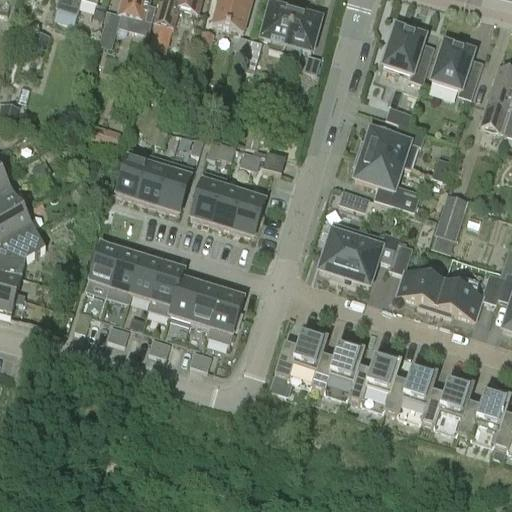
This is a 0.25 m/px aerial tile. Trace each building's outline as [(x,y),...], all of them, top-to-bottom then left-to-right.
[(11,3),(16,4),(17,0),(0,0),(0,18),(7,20),(11,3)] [(59,0),(55,15),(77,21),(81,6),(97,10),(99,0),(59,0)] [(155,13),(148,12),(151,0),(123,0),(117,21),(144,28),(144,27),(151,29),(155,13)] [(202,0),(166,0),(164,8),(159,7),(153,30),(154,30),(150,44),(152,45),(148,59),(164,63),(167,49),(171,35),(173,35),(178,16),(197,21),(202,0)] [(253,3),(241,0),(220,0),(213,31),(243,39),(253,3)] [(284,61),(296,14),(283,10),(282,14),(270,11),(261,44),(271,47),(269,56),(284,61)] [(309,17),(296,14),(284,61),(298,65),(301,55),(311,58),(320,25),(307,22),(309,17)] [(111,56),(117,32),(103,29),(97,52),(111,56)] [(421,90),(433,55),(421,51),(424,41),(419,39),(418,41),(395,33),(391,44),(389,43),(383,60),(386,61),(382,72),(411,81),(409,86),(421,90)] [(48,42),(32,37),(28,50),(44,55),(48,42)] [(244,67),(248,47),(238,44),(232,64),(243,67),(244,67)] [(248,46),(248,47),(244,67),(243,67),(240,78),(252,81),(261,49),(248,46)] [(466,56),(443,49),(439,60),(437,59),(431,76),(434,77),(430,88),(459,97),(457,102),(470,106),(481,70),(469,66),(472,57),(467,55),(466,56)] [(319,66),(309,63),(305,78),(316,81),(319,66)] [(502,139),(511,107),(511,106),(508,106),(511,92),(511,72),(503,69),(501,76),(497,75),(480,133),(502,139)] [(511,107),(502,139),(511,141),(511,107)] [(0,134),(11,137),(17,114),(0,109),(0,134)] [(356,159),(403,175),(410,177),(418,152),(420,153),(424,139),(407,134),(412,121),(389,113),(384,127),(397,131),(393,144),(369,137),(366,149),(360,147),(356,159)] [(118,139),(97,133),(94,145),(116,151),(118,139)] [(162,154),(167,139),(158,136),(153,151),(162,154)] [(190,160),(198,163),(203,148),(194,145),(190,160)] [(214,167),(218,152),(210,149),(205,164),(214,167)] [(129,155),(115,201),(119,203),(123,204),(136,208),(150,162),(129,155)] [(252,160),(243,158),(239,172),(256,178),(260,163),(252,160)] [(356,159),(352,172),(357,174),(354,186),(377,194),(373,207),(413,220),(419,200),(397,193),(403,175),(356,159)] [(284,165),(267,161),(263,176),(280,180),(284,165)] [(150,162),(136,208),(140,209),(143,210),(157,214),(171,168),(150,162)] [(50,176),(44,166),(30,174),(36,185),(50,176)] [(160,215),(164,216),(178,221),(192,175),(171,168),(157,214),(160,215)] [(0,181),(9,176),(7,172),(0,175),(0,181)] [(0,206),(12,199),(4,184),(11,180),(9,176),(0,181),(0,206)] [(226,185),(203,178),(189,224),(210,231),(222,194),(223,195),(226,185)] [(89,197),(83,185),(73,189),(80,202),(89,197)] [(210,231),(232,237),(243,201),(223,195),(222,194),(210,231)] [(12,199),(0,206),(0,230),(30,214),(20,195),(12,199)] [(337,211),(364,219),(369,206),(342,197),(337,211)] [(232,237),(253,244),(264,207),(243,201),(232,237)] [(447,203),(434,242),(453,248),(465,208),(447,203)] [(0,255),(34,237),(25,222),(33,217),(30,214),(0,230),(0,255)] [(329,286),(341,290),(358,238),(333,230),(318,277),(330,281),(329,286)] [(0,277),(21,283),(25,267),(45,256),(34,237),(0,255),(0,277)] [(383,246),(358,238),(341,290),(354,295),(355,289),(368,293),(376,267),(390,271),(396,250),(398,244),(385,240),(383,246)] [(416,314),(433,319),(442,290),(404,278),(412,255),(396,250),(390,271),(388,277),(403,281),(396,302),(418,309),(416,314)] [(103,253),(99,252),(88,288),(108,294),(106,304),(120,258),(107,254),(103,253)] [(120,258),(106,304),(127,311),(141,265),(128,261),(124,260),(120,258)] [(147,317),(162,271),(148,267),(145,266),(141,265),(127,311),(128,311),(131,301),(150,307),(147,317)] [(70,272),(55,267),(49,287),(64,292),(70,272)] [(168,323),(182,278),(169,273),(166,272),(162,271),(147,317),(168,323)] [(0,300),(24,307),(25,302),(16,300),(21,283),(0,277),(0,300)] [(187,288),(184,287),(180,286),(183,278),(182,278),(168,323),(169,324),(169,322),(189,329),(200,292),(187,288)] [(511,280),(506,279),(504,284),(497,306),(510,310),(502,336),(511,339),(511,280)] [(495,311),(497,306),(504,284),(489,280),(481,302),(442,290),(433,319),(450,325),(451,320),(474,327),(480,306),(495,311)] [(221,299),(208,295),(204,293),(200,292),(189,329),(209,335),(206,344),(207,345),(221,299)] [(241,320),(240,320),(238,320),(243,305),(228,301),(225,300),(221,299),(207,345),(228,351),(233,335),(236,336),(241,320)] [(22,311),(24,307),(0,300),(0,323),(10,326),(14,309),(22,311)] [(79,317),(73,337),(84,341),(90,321),(91,321),(79,317)] [(120,335),(117,334),(111,332),(107,347),(115,350),(120,335)] [(124,352),(128,337),(122,335),(120,335),(115,350),(124,352)] [(296,355),(283,351),(273,383),(311,395),(321,363),(327,346),(310,340),(308,346),(299,343),(296,355)] [(161,347),(159,347),(152,345),(148,360),(156,362),(161,347)] [(165,365),(169,350),(163,348),(161,347),(156,362),(165,365)] [(336,355),(332,366),(321,363),(311,395),(348,407),(358,375),(364,357),(346,352),(345,357),(336,355)] [(198,375),(202,360),(200,359),(194,358),(189,372),(198,375)] [(202,360),(198,375),(206,378),(211,363),(204,361),(202,360)] [(348,407),(384,418),(395,386),(400,369),(383,364),(381,369),(373,366),(369,378),(358,375),(348,407)] [(409,378),(405,390),(395,386),(384,418),(421,430),(431,398),(437,381),(420,375),(418,381),(409,378)] [(421,430),(457,442),(468,410),(473,393),(456,387),(454,393),(446,390),(442,401),(431,398),(421,430)] [(482,401),(478,413),(468,410),(457,442),(494,454),(504,421),(510,404),(493,399),(491,404),(482,401)] [(511,423),(504,421),(494,454),(511,459),(511,423)]
